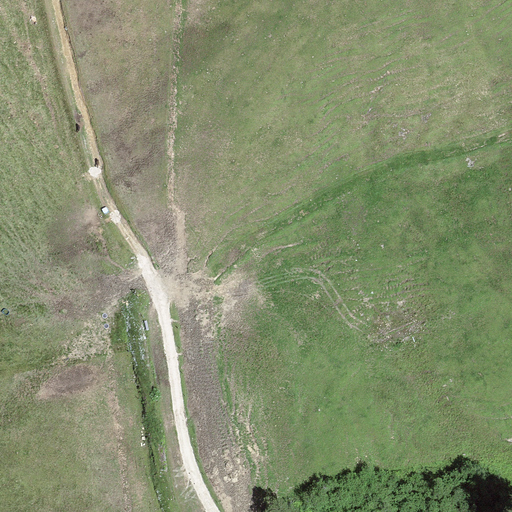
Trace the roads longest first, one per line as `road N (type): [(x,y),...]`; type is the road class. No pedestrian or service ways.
road 1 (track): [(159,294),(102,198),(49,0)]
road 2 (track): [(207,511),(191,479),(159,294)]
